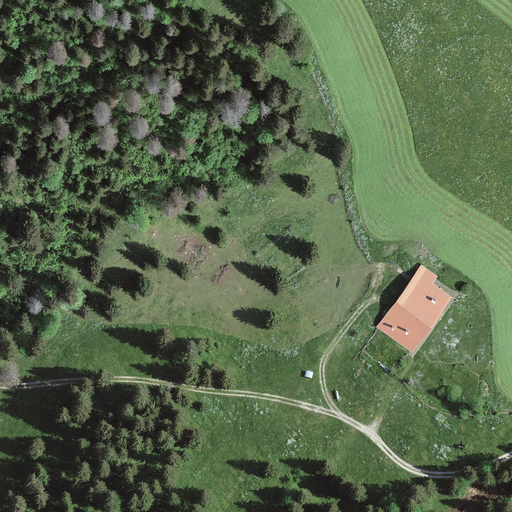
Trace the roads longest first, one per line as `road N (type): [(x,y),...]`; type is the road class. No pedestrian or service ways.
road 1 (track): [(388,262),(380,300),(346,327),(325,366),(345,416),(407,474),(511,459)]
road 2 (track): [(345,416),(267,391),(142,382),(0,386)]
